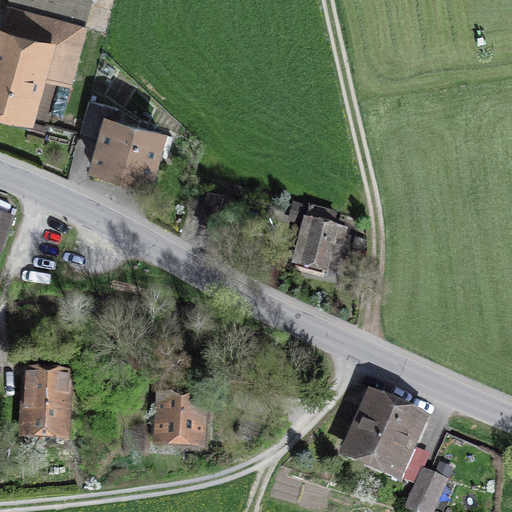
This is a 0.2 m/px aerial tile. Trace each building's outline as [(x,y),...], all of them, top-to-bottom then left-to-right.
[(89,21),(11,0),(6,0),(2,17),(0,16),(0,110),(48,123),(60,81),(71,84),(89,21)] [(80,132),(102,138),(107,118),(135,126),(136,121),(117,108),(89,100),(80,132)] [(160,133),(135,126),(107,118),(102,138),(95,162),(116,168),(115,170),(148,179),(160,133)] [(200,225),(229,234),(237,205),(209,197),(200,225)] [(302,225),(291,263),(332,275),(336,258),(346,261),(352,238),(346,236),(348,228),(335,224),(338,212),(309,204),(308,206),(294,202),(288,221),(302,225)] [(0,257),(14,215),(0,210),(0,257)] [(16,437),(69,441),(73,368),(21,365),(16,437)] [(249,379),(225,374),(222,388),(246,393),(249,379)] [(199,443),(203,388),(162,386),(159,441),(199,443)] [(339,453),(400,481),(402,478),(416,446),(430,417),(369,389),(339,453)] [(426,468),(432,453),(416,446),(402,478),(414,483),(421,466),(426,468)] [(414,511),(434,511),(449,479),(426,468),(421,466),(414,483),(404,507),(414,511)]
